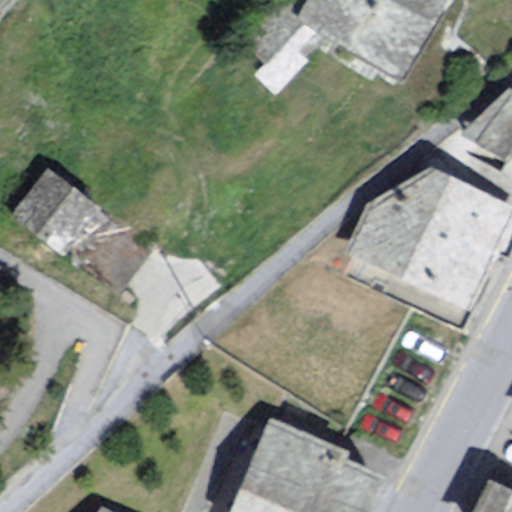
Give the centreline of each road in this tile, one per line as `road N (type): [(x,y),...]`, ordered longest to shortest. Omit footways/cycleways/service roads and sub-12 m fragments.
road 1 (residential): [(0,507),(511,52)]
road 2 (tertiary): [(511,343),(426,511)]
